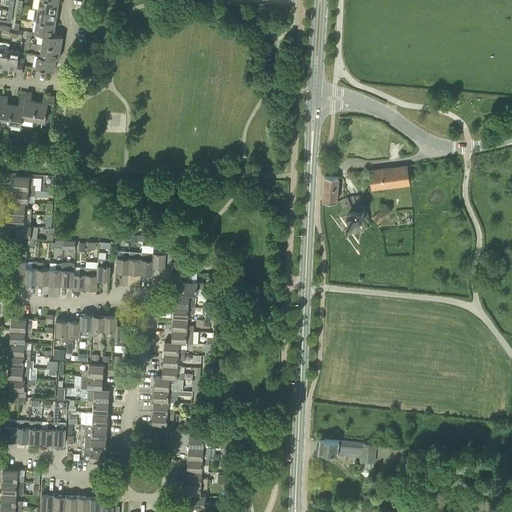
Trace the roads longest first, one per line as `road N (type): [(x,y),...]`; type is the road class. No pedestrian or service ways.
road 1 (secondary): [(296,511),(314,97)]
road 2 (unclassified): [(314,97),(362,101),(443,147),(511,138)]
road 3 (residential): [(127,436),(177,438),(175,500),(124,498),(124,484)]
road 4 (residential): [(0,299),(145,307)]
road 5 (residential): [(73,0),(72,58),(62,79),(0,77)]
road 6 (residential): [(124,484),(66,481),(41,458),(0,456)]
road 7 (residential): [(127,436),(145,307)]
